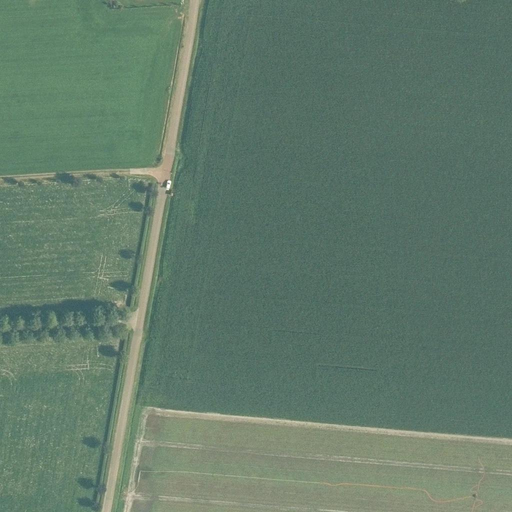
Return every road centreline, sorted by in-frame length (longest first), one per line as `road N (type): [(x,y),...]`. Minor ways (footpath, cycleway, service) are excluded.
road 1 (unclassified): [(106,511),(194,0)]
road 2 (track): [(0,179),(165,174)]
